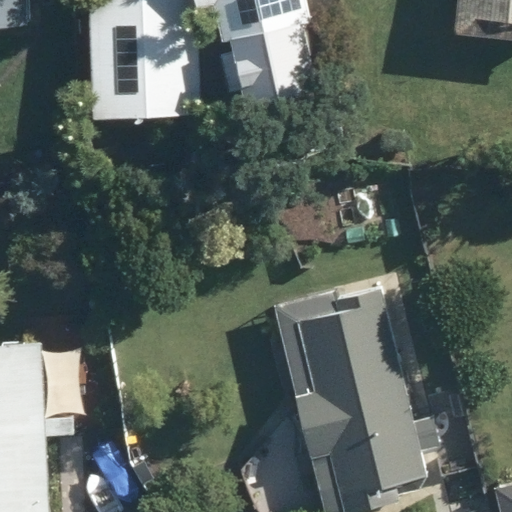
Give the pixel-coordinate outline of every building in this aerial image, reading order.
[(0,0),(0,22),(49,22),(49,0),(0,0)] [(207,0),(93,0),(91,116),(205,118),(207,0)] [(317,0),(213,0),(234,97),(333,76),(317,0)] [(511,0),(470,0),(468,20),(511,24),(511,0)] [(392,277),(288,301),(336,509),(440,485),(392,277)] [(85,328),(0,326),(0,511),(64,511),(66,432),(84,433),(85,328)] [(511,511),(511,473),(497,478),(508,511),(511,511)] [(492,511),(490,502),(449,511),(492,511)]
